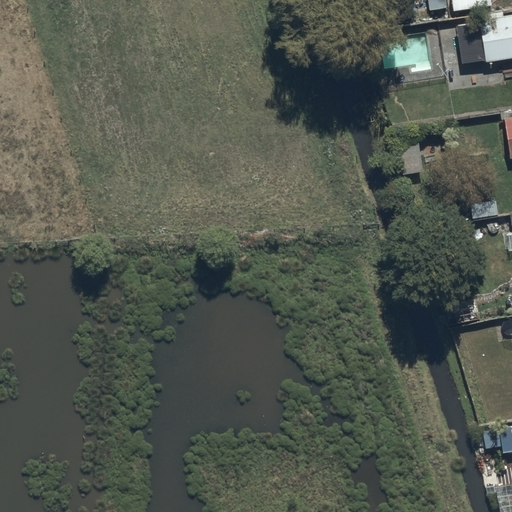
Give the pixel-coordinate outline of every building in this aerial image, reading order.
[(511,13),(476,19),(483,63),(511,58),(511,13)] [(511,119),(501,121),(506,159),(511,157),(511,119)] [(416,143),(397,146),(402,177),(421,174),(416,143)] [(491,201),(466,205),(469,222),(509,216),(506,194),(490,197),(491,201)] [(479,308),(442,317),(446,331),(483,321),(479,308)] [(511,323),(494,326),(500,367),(511,365),(511,323)] [(482,363),(465,368),(472,395),(490,391),(482,363)] [(511,425),(497,427),(497,431),(480,433),(482,451),(499,449),(499,453),(511,451),(511,425)]
